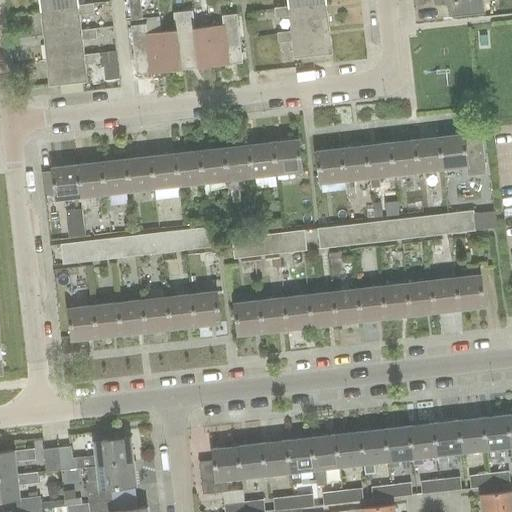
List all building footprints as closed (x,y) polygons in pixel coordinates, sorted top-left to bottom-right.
[(80,5),(79,0),(40,0),(41,10),(80,6),(80,5)] [(140,0),(130,0),(132,20),(142,19),(140,0)] [(328,3),(327,0),(288,0),(289,6),(275,8),(275,9),(328,3)] [(435,0),(436,4),(448,3),(449,18),(485,14),(483,0),(435,0)] [(330,28),(328,3),(275,9),(276,18),(290,16),(292,31),(278,33),(278,34),(330,28)] [(83,30),(81,15),(95,13),(94,4),(80,5),(80,6),(41,10),(44,35),(97,29),(83,30)] [(217,66),(212,26),(196,28),(194,11),(184,12),(190,69),(217,66)] [(190,69),(184,12),(174,13),(176,30),(159,32),(164,72),(190,69)] [(244,63),(238,14),(223,16),(224,25),(212,26),(217,66),(244,63)] [(164,72),(159,32),(148,34),(147,24),(132,26),(137,75),(164,72)] [(333,53),(330,28),(278,34),(279,43),(293,41),(295,58),(333,53)] [(86,55),(84,40),(98,39),(97,29),(44,35),(47,61),(100,55),(100,53),(86,55)] [(116,53),(100,55),(101,63),(101,66),(117,64),(116,53)] [(89,81),(87,65),(101,63),(100,55),(47,61),(50,86),(89,81)] [(485,173),(481,133),(454,136),(457,168),(468,166),(469,175),(485,173)] [(457,168),(454,136),(426,139),(430,171),(457,168)] [(299,139),(275,142),(279,174),(303,171),(299,139)] [(430,171),(426,139),(399,142),(403,174),(430,171)] [(279,174),(275,142),(250,145),(254,177),(279,174)] [(403,174),(399,142),(372,145),(375,177),(403,174)] [(254,177),(250,145),(226,148),(229,180),(254,177)] [(375,177),(372,145),(344,148),(348,180),(345,181),(347,195),(357,194),(355,179),(375,177)] [(229,180),(226,148),(201,151),(205,183),(229,180)] [(348,180),(344,148),(317,151),(321,183),(345,181),(348,180)] [(205,183),(201,151),(176,154),(180,186),(205,183)] [(180,186),(176,154),(152,156),(155,189),(180,186)] [(155,189),(152,156),(127,159),(131,191),(155,189)] [(131,191),(127,159),(102,162),(106,194),(131,191)] [(106,194),(102,162),(78,165),(81,197),(106,194)] [(81,197),(78,165),(53,168),(57,200),(81,197)] [(388,215),(399,214),(398,204),(387,205),(388,215)] [(83,209),(67,211),(70,237),(86,235),(83,209)] [(475,221),(474,211),(462,212),(464,222),(475,221)] [(464,222),(462,212),(435,215),(436,225),(450,223),(464,222)] [(436,225),(435,215),(408,218),(409,228),(426,226),(436,225)] [(409,228),(408,218),(381,221),(382,231),(401,229),(409,228)] [(382,231),(381,221),(353,225),(354,235),(377,232),(382,231)] [(475,221),(464,222),(450,223),(452,233),(476,230),(475,221)] [(450,223),(436,225),(426,226),(427,236),(452,233),(450,223)] [(354,235),(353,225),(318,229),(319,239),(327,238),(352,235),(354,235)] [(217,226),(210,227),(211,237),(218,236),(217,226)] [(427,236),(426,226),(409,228),(401,229),(402,239),(427,236)] [(211,237),(210,227),(185,230),(186,240),(187,240),(211,237)] [(401,229),(382,231),(377,232),(378,242),(402,239),(401,229)] [(186,240),(185,230),(160,233),(162,243),(186,240)] [(304,230),(285,232),(286,242),(305,240),(304,230)] [(286,242),(285,232),(261,235),(262,245),(278,243),(286,242)] [(377,232),(354,235),(352,235),(353,245),(378,242),(377,232)] [(162,243),(160,233),(136,236),(137,246),(162,243)] [(262,245),(261,235),(232,239),(234,249),(253,246),(262,245)] [(353,245),(352,235),(327,238),(328,248),(353,245)] [(137,246),(136,236),(111,239),(112,248),(137,246)] [(220,246),(218,236),(211,237),(187,240),(188,250),(220,246)] [(328,248),(327,238),(319,239),(320,249),(328,248)] [(112,248),(111,239),(86,241),(88,251),(112,248)] [(188,250),(187,240),(186,240),(162,243),(163,253),(188,250)] [(305,240),(286,242),(278,243),(279,253),(306,250),(305,240)] [(88,251),(86,241),(62,244),(63,254),(88,251)] [(163,253),(162,243),(137,246),(138,256),(163,253)] [(278,243),(262,245),(253,246),(254,256),(279,253),(278,243)] [(137,246),(112,248),(114,258),(138,256),(137,246)] [(254,256),(253,246),(234,249),(235,258),(254,256)] [(112,248),(88,251),(89,261),(114,258),(112,248)] [(89,261),(88,251),(63,254),(64,264),(89,261)] [(481,275),(457,277),(460,310),(485,307),(481,275)] [(460,310),(457,277),(432,280),(436,312),(460,310)] [(436,312),(432,280),(407,283),(411,315),(436,312)] [(411,315),(407,283),(383,286),(383,290),(387,318),(411,315)] [(387,318),(383,290),(383,286),(358,289),(362,321),(387,318)] [(362,321),(358,289),(334,292),(337,324),(362,321)] [(218,291),(193,294),(197,326),(221,323),(218,291)] [(337,324),(334,292),(309,295),(313,327),(337,324)] [(197,326),(193,294),(168,297),(172,329),(197,326)] [(313,327),(309,295),(284,297),(288,330),(313,327)] [(172,329),(168,297),(143,300),(147,332),(172,329)] [(288,330),(284,297),(260,300),(263,332),(288,330)] [(147,332),(143,300),(119,303),(122,335),(147,332)] [(263,332),(260,300),(235,303),(239,335),(263,332)] [(122,335),(119,303),(94,306),(98,338),(122,335)] [(98,338),(94,306),(69,308),(73,340),(98,338)] [(511,447),(508,415),(483,418),(487,450),(511,447)] [(487,450),(483,418),(459,421),(463,453),(487,450)] [(463,453),(459,421),(435,424),(438,456),(439,464),(449,463),(448,454),(463,453)] [(438,456),(435,424),(410,426),(414,458),(415,464),(424,463),(423,457),(438,456)] [(414,458),(410,426),(386,429),(389,461),(389,467),(400,466),(399,460),(414,458)] [(389,461),(386,429),(361,432),(365,464),(389,461)] [(365,464),(361,432),(336,435),(340,467),(365,464)] [(340,467),(336,435),(312,438),(316,470),(340,467)] [(98,466),(134,462),(131,437),(96,442),(97,456),(72,458),(71,446),(59,448),(61,470),(78,468),(87,467),(98,466)] [(316,470),(312,438),(287,440),(291,473),(291,472),(293,485),(302,484),(301,471),(316,470)] [(291,473),(287,440),(263,443),(267,475),(266,475),(267,482),(276,481),(275,474),(291,473)] [(267,475),(263,443),(238,446),(242,478),(266,475),(267,475)] [(242,478),(238,446),(213,449),(214,460),(200,462),(204,494),(229,491),(227,480),(242,478)] [(61,470),(59,448),(44,449),(47,472),(61,470)] [(16,462),(36,459),(35,449),(15,451),(0,452),(0,477),(17,475),(16,462)] [(89,480),(87,481),(90,503),(114,500),(113,489),(136,486),(134,462),(98,466),(87,467),(89,480)] [(511,484),(509,471),(490,474),(491,486),(511,484)] [(38,472),(17,475),(0,477),(0,501),(17,500),(18,511),(42,508),(41,497),(20,499),(19,485),(39,483),(38,472)] [(491,486),(490,474),(470,476),(471,488),(491,486)] [(460,477),(441,479),(442,492),(462,489),(460,477)] [(442,492),(441,479),(421,482),(422,494),(442,492)] [(413,495),(411,482),(392,484),(393,497),(413,495)] [(393,497),(392,484),(372,487),(373,500),(393,497)] [(364,501),(363,488),(343,490),(344,503),(364,501)] [(344,503),(343,490),(323,492),(324,505),(344,503)] [(511,511),(511,491),(481,495),(483,511),(511,511)] [(315,506),(314,494),(294,496),(295,509),(315,506)] [(295,509),(294,496),(274,498),(275,511),(295,509)] [(115,511),(114,500),(90,503),(90,511),(108,511),(111,511),(147,511),(147,507),(115,511)] [(264,500),(245,502),(245,511),(265,511),(266,511),(264,500)] [(245,511),(245,502),(225,504),(225,511),(245,511)]
